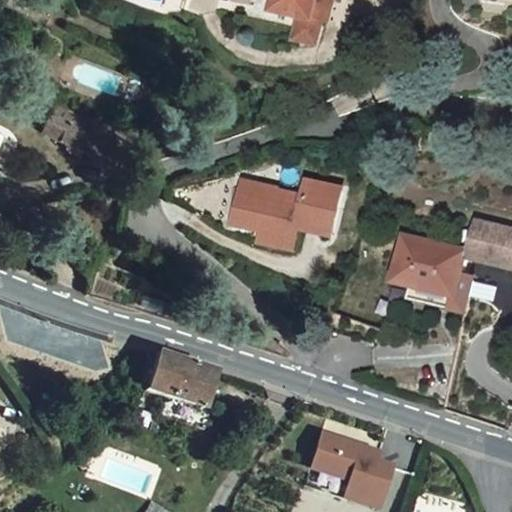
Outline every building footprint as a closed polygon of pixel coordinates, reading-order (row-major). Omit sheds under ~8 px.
[(281,0),(280,4),(296,9),(294,15),(306,19),(300,40),(322,47),(329,22),(335,24),(341,0),(281,0)] [(76,111),(52,101),(42,125),(65,135),(76,111)] [(131,136),(76,111),(65,135),(120,160),(131,136)] [(278,190),(245,184),(236,227),(266,233),(264,244),(297,252),(301,229),(332,236),(341,193),(309,185),(307,201),(277,194),(278,190)] [(511,232),(481,227),(473,262),(511,269),(511,232)] [(464,250),(402,235),(390,280),(406,284),(404,296),(459,311),(469,277),(458,274),(464,250)] [(187,363),(158,354),(146,393),(174,401),(204,410),(215,373),(193,365),(187,363)] [(320,434),(303,486),(376,510),(390,467),(375,462),(378,453),(370,450),(320,434)] [(168,511),(151,501),(144,511),(168,511)]
